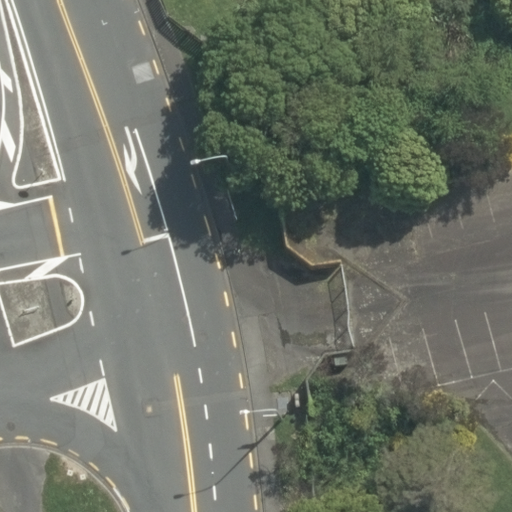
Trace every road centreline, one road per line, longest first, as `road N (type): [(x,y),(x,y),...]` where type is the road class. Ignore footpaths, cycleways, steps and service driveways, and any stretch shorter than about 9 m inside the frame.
road 1 (secondary): [(151,279),(54,0)]
road 2 (unknown): [(347,300),(507,511)]
road 3 (secondary): [(199,511),(151,279)]
road 4 (tertiary): [(151,279),(89,375),(0,406)]
road 5 (secondary): [(184,511),(140,472),(72,445),(0,435)]
road 6 (tertiary): [(0,253),(43,247),(151,279)]
